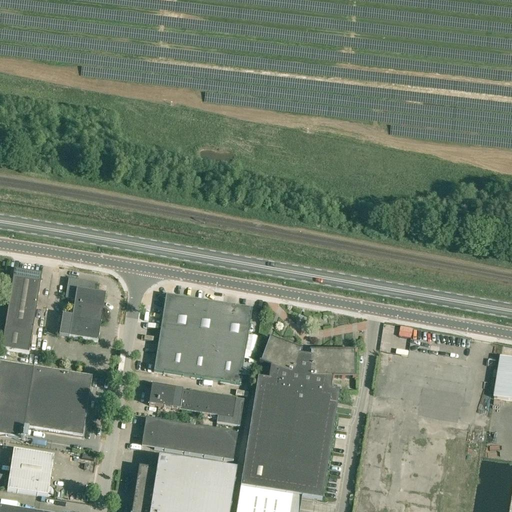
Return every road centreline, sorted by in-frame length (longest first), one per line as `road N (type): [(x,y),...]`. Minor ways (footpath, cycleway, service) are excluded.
road 1 (primary): [(511,309),(0,221)]
road 2 (unclassified): [(143,268),(511,334)]
road 3 (unclassified): [(100,511),(143,268)]
road 4 (unclassified): [(0,244),(143,268)]
